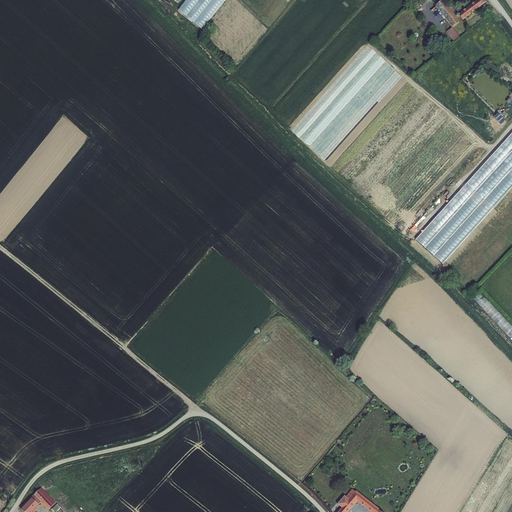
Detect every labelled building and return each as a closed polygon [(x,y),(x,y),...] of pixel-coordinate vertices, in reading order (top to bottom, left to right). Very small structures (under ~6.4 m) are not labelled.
[(460,22),(443,0),(442,0),(435,6),(452,28),(460,22)] [(475,0),(476,1),(458,14),(462,20),(481,6),(487,2),(485,0),(475,0)] [(459,37),(452,28),(447,32),(454,41),(459,37)] [(436,38),(438,44),(445,41),(443,35),(436,38)] [(424,43),(427,51),(434,49),(430,40),(424,43)] [(505,121),(498,113),(494,117),(501,125),(505,121)] [(511,134),(415,240),(442,265),(511,187),(511,134)] [(511,326),(480,293),(473,299),(511,340),(511,326)] [(41,491),(55,505),(58,503),(44,488),(41,491)] [(381,511),(379,510),(379,509),(356,490),(355,492),(352,489),(346,496),(344,495),(337,503),(341,507),(337,511),(381,511)] [(27,511),(35,511),(44,503),(51,510),(55,505),(41,491),(41,490),(24,509),(27,511)] [(53,509),(55,511),(56,511),(62,507),(59,503),(53,509)]
